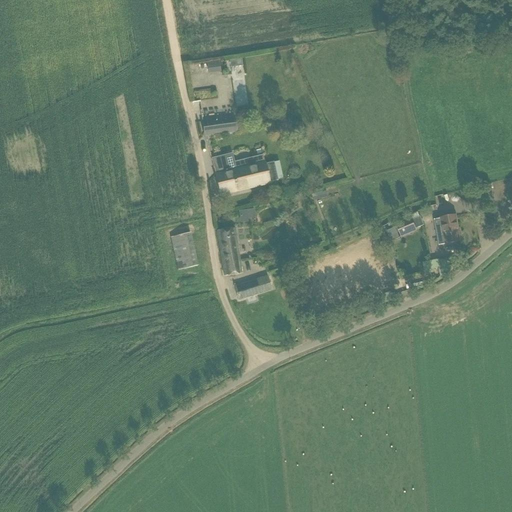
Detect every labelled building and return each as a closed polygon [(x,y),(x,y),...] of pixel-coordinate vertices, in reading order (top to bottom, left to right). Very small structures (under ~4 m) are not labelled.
[(218,61),(206,63),(208,73),(219,71),(220,71),(219,61),(218,61)] [(235,105),(247,105),(246,78),(234,78),(235,105)] [(278,109),(279,124),(286,123),(284,108),(278,109)] [(234,117),(212,121),(202,122),(204,134),(235,129),(234,117)] [(232,154),(212,158),(221,195),(261,185),(261,183),(264,182),(265,184),(269,183),(268,182),(276,180),(273,164),(265,165),(263,156),(253,158),(255,166),(236,170),(232,154)] [(496,197),(501,192),(498,189),(493,194),(496,197)] [(254,210),(239,212),(240,223),(247,222),(247,219),(255,217),(254,210)] [(410,218),(395,224),(401,237),(415,231),(415,229),(424,225),(420,216),(411,220),(410,218)] [(439,246),(462,241),(459,229),(458,229),(455,216),(434,220),(439,246)] [(234,229),(216,231),(224,276),(241,274),(234,229)] [(188,232),(170,236),(178,270),(196,266),(188,232)] [(397,233),(386,237),(388,242),(399,237),(397,233)] [(438,267),(440,277),(451,269),(449,258),(439,260),(439,259),(422,263),(425,274),(438,267)] [(267,277),(244,285),(234,288),(237,297),(238,300),(271,289),(267,277)]
